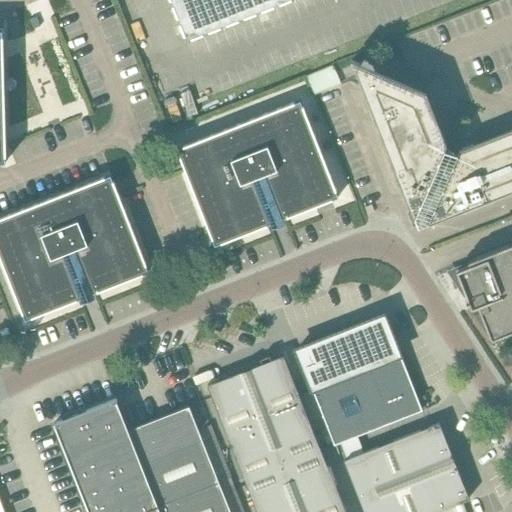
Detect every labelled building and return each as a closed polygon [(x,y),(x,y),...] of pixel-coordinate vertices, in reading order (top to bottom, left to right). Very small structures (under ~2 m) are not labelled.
[(169,0),(186,40),(286,0),(169,0)] [(39,15),(29,19),(32,29),(43,25),(39,15)] [(356,72),(407,202),(413,218),(414,216),(418,226),(427,222),(426,224),(446,216),(446,214),(511,188),(511,128),(458,150),(446,144),(425,92),(359,64),(356,72)] [(332,66),(306,76),(313,95),(340,85),(332,66)] [(214,246),(287,217),(338,197),(300,100),(176,149),(214,246)] [(148,272),(118,195),(110,174),(0,217),(0,258),(24,320),(148,272)] [(469,264),(456,270),(466,297),(471,308),(478,306),(491,339),(511,330),(511,243),(468,261),(468,262),(469,264)] [(334,445),(337,443),(356,436),(422,410),(395,342),(394,343),(393,342),(392,338),(390,334),(387,331),(384,328),(380,326),(377,324),(373,323),(369,323),(364,323),(360,324),(297,349),(334,445)] [(207,385),(257,511),(344,511),(283,355),(207,385)] [(230,511),(188,405),(137,426),(140,434),(128,438),(114,402),(117,400),(116,398),(54,423),(55,425),(57,430),(61,431),(90,505),(88,509),(89,511),(230,511)] [(439,423),(363,452),(356,436),(337,443),(364,511),(434,511),(468,499),(439,423)]
